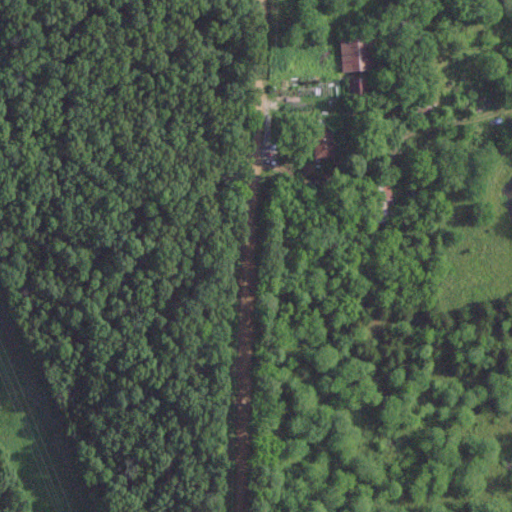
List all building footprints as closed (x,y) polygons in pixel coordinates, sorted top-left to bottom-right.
[(373,69),(372,36),(337,37),(339,71),(373,69)] [(365,77),(345,77),(345,98),(365,98),(365,77)] [(407,122),(427,121),(426,98),(406,99),(407,122)] [(329,158),(329,129),(307,129),(307,158),(329,158)] [(372,221),(393,215),(383,176),(361,182),(372,221)]
